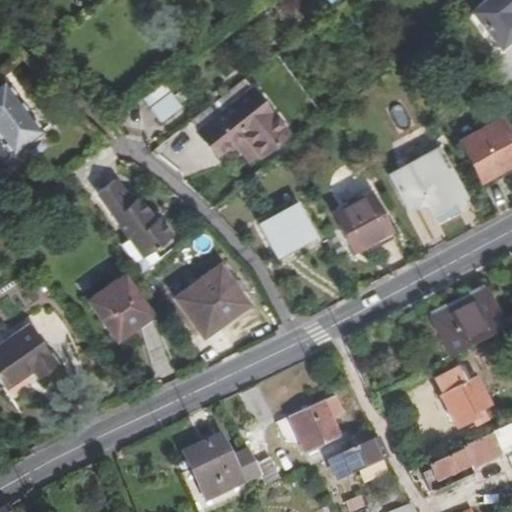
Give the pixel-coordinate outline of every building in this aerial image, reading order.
[(488,0),(470,14),(499,50),(511,38),(511,14),(500,0),(488,0)] [(0,138),(12,154),(44,131),(4,78),(0,80),(0,138)] [(288,136),(244,80),(187,124),(215,159),(233,145),(243,137),(259,157),(260,158),(288,136)] [(138,103),(156,125),(177,109),(159,86),(138,103)] [(482,186),(511,170),(511,137),(504,123),(461,147),(482,186)] [(243,137),(233,145),(249,163),(250,165),(259,157),(243,137)] [(426,203),(434,218),(468,200),(440,149),(391,176),(410,211),(426,203)] [(511,176),(511,170),(482,186),(485,191),(511,176)] [(129,237),(118,245),(138,273),(157,260),(150,252),(171,236),(156,217),(153,219),(137,198),(132,202),(114,180),(96,194),(129,237)] [(356,253),(368,246),(394,232),(374,197),(336,218),(356,253)] [(468,200),(434,218),(439,227),(473,209),(468,200)] [(274,251),(311,231),(295,202),(257,222),(274,251)] [(311,231),(274,251),(278,259),(297,249),(299,254),(318,244),(311,231)] [(399,241),(394,232),(368,246),(373,255),(399,241)] [(175,299),(202,337),(246,306),(218,268),(175,299)] [(88,305),(103,325),(139,300),(124,279),(88,305)] [(431,320),(450,357),(504,330),(485,292),(431,320)] [(153,318),(139,300),(103,325),(117,344),(153,318)] [(28,323),(0,343),(0,380),(5,387),(34,367),(40,376),(57,364),(28,323)] [(447,393),(468,381),(461,366),(439,375),(447,393)] [(447,393),(443,395),(459,425),(480,415),(478,410),(492,403),(479,376),(468,381),(447,393)] [(325,399),(289,415),(305,451),(342,435),(333,416),(341,412),(334,396),(325,399)] [(488,435),(428,464),(433,474),(427,478),(432,489),(447,482),(445,477),(470,465),(472,467),(498,454),(488,435)] [(204,499),(260,474),(255,463),(247,448),(228,457),(219,438),(184,453),(204,499)] [(380,459),(371,439),(328,458),(337,477),(380,459)] [(266,458),(255,463),(260,474),(265,484),(276,479),(266,458)] [(415,511),(411,503),(386,511),(415,511)]
